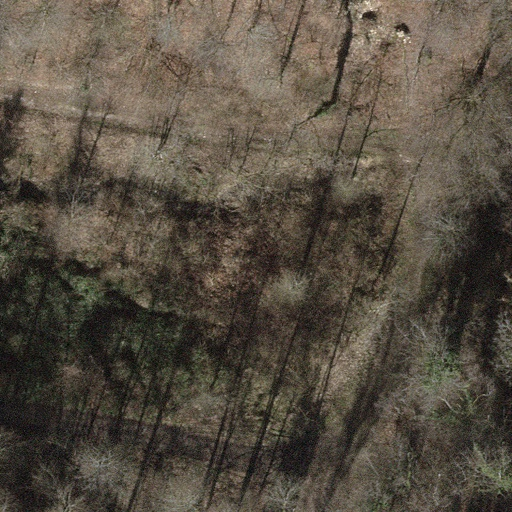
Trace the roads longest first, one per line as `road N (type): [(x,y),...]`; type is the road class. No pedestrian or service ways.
road 1 (track): [(511,135),(452,146),(408,339),(345,479),(153,423),(0,411)]
road 2 (track): [(0,84),(452,146)]
